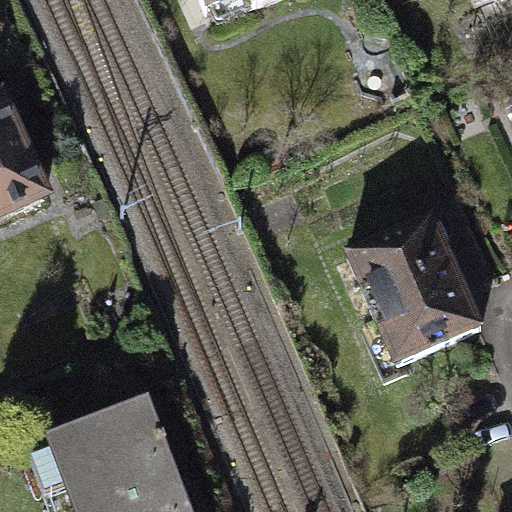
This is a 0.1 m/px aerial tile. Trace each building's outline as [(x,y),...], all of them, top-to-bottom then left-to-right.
[(198,0),(204,10),(225,0),(198,0)] [(511,0),(497,0),(503,12),(511,7),(511,0)] [(0,115),(0,232),(39,218),(0,115)] [(475,325),(426,212),(336,251),(385,364),(475,325)] [(184,511),(141,400),(39,439),(67,511),(184,511)]
